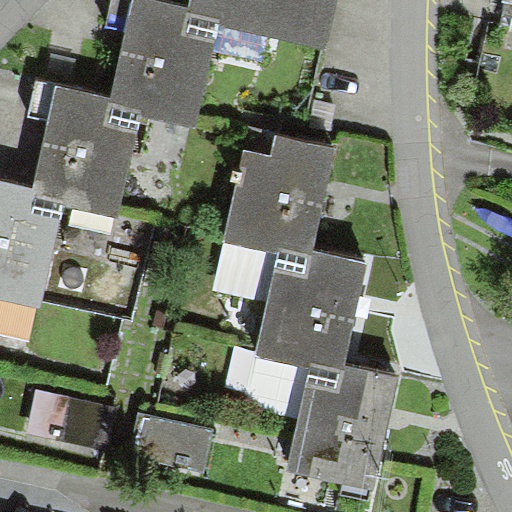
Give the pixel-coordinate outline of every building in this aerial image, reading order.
[(190,0),(188,8),(152,0),(133,0),(110,99),(57,87),(34,188),(0,180),(0,298),(39,307),(62,207),(118,220),(142,117),(198,130),(222,26),(324,49),(335,0),(190,0)] [(511,0),(506,0),(502,18),(511,20),(511,0)] [(354,145),(277,128),(253,236),(299,246),(277,349),(328,360),(300,485),(395,506),(424,374),(364,361),(387,257),(332,245),(354,145)] [(115,452),(127,406),(69,392),(58,438),(115,452)] [(148,446),(217,458),(223,425),(154,412),(148,446)]
